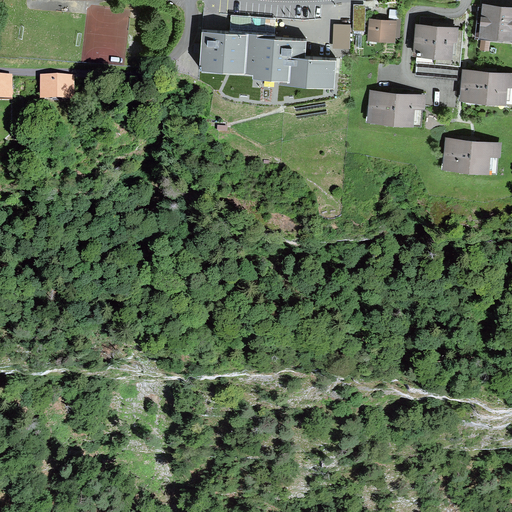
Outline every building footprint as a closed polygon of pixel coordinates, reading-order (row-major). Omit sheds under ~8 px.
[(480,35),(479,47),(488,48),(490,36),(511,38),(510,42),(511,42),(511,4),(477,1),(473,34),(480,35)] [(364,2),(353,2),(353,26),(364,26),(364,2)] [(415,15),(412,49),(417,49),(455,52),(457,28),(457,19),(415,15)] [(394,42),(396,19),(369,17),(367,39),(394,42)] [(349,47),(350,23),(333,23),(332,47),(349,47)] [(204,25),(201,62),(254,66),(254,70),(280,72),(280,75),(335,79),(337,52),(307,50),(308,36),(266,33),(266,30),(204,25)] [(458,78),(462,29),(457,28),(455,52),(417,49),(415,74),(458,78)] [(511,69),(462,66),(459,101),(511,105),(511,69)] [(12,75),(0,74),(0,100),(12,101),(12,75)] [(74,98),(75,77),(40,76),(40,98),(52,98),(52,102),(70,103),(70,98),(74,98)] [(425,90),(369,85),(366,121),(421,125),(422,106),(424,106),(425,90)] [(501,137),(445,132),(442,168),(496,172),(498,153),(500,153),(501,137)]
